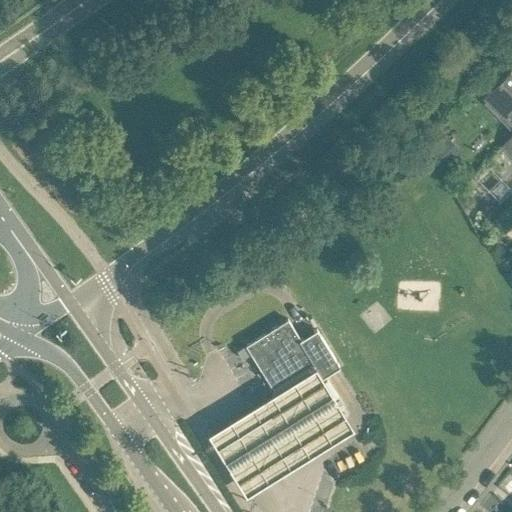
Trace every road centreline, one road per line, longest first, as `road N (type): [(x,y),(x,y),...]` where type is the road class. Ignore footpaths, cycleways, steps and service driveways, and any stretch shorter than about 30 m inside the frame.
road 1 (secondary): [(69,305),(223,187),(432,0)]
road 2 (tertiary): [(218,511),(69,305)]
road 3 (tertiary): [(22,337),(66,364),(175,511)]
road 4 (residential): [(511,415),(437,511)]
